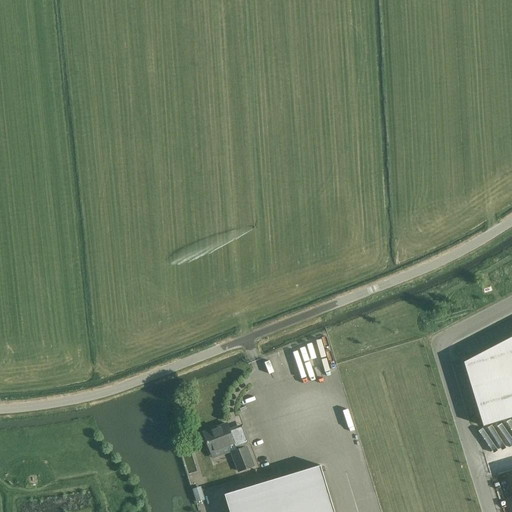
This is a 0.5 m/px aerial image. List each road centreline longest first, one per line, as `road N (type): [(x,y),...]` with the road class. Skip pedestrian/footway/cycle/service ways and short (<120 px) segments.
road 1 (unclassified): [(0,409),(158,373),(402,278),(511,221)]
road 2 (unclassified): [(511,305),(442,345),(489,511)]
